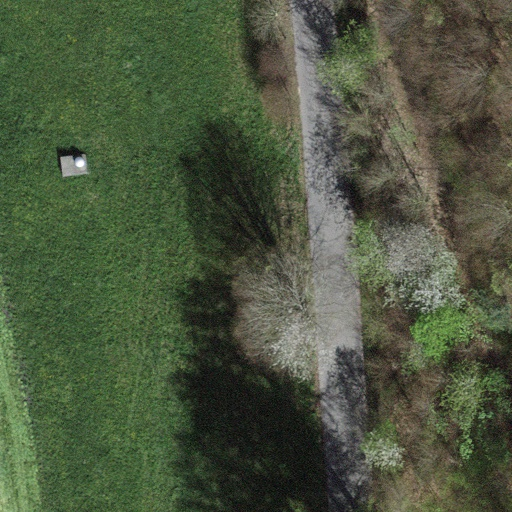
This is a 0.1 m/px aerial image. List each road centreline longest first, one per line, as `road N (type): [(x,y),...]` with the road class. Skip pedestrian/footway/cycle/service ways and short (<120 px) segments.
road 1 (unclassified): [(316,0),(366,511)]
road 2 (track): [(511,402),(470,247),(386,0)]
